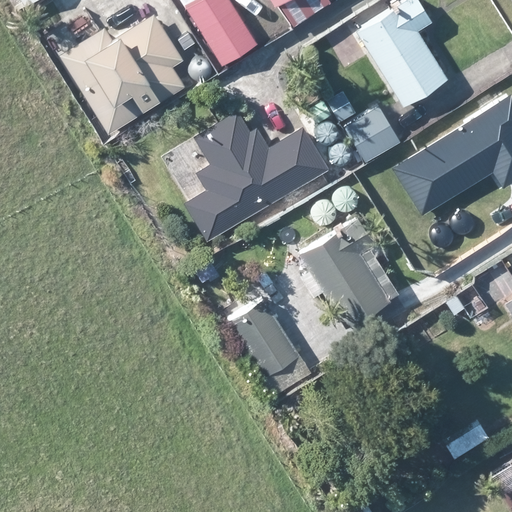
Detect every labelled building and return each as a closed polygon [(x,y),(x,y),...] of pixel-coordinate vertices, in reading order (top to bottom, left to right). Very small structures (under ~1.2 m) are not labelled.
[(194,69),(158,0),(141,0),(78,33),(117,109),(194,69)] [(186,0),(183,2),(219,60),(254,38),(230,0),(186,0)] [(276,0),(291,23),(325,0),(276,0)] [(391,0),(353,24),(399,100),(444,72),(415,23),(428,15),(418,0),(391,0)] [(511,90),(392,164),(422,213),(490,171),(499,186),(511,178),(511,90)] [(395,137),(374,104),(342,123),(363,157),(395,137)] [(205,235),(323,163),(299,123),(263,144),(251,125),(245,129),(232,107),(191,132),(208,160),(194,168),(203,184),(182,198),(205,235)] [(353,211),(295,247),(343,323),(387,295),(355,245),(369,237),(353,211)] [(464,240),(437,258),(447,272),(473,253),(464,240)] [(295,351),(259,295),(227,315),(263,372),(295,351)] [(451,454),(485,432),(476,418),(442,439),(451,454)] [(373,511),(357,486),(334,501),(341,511),(373,511)]
